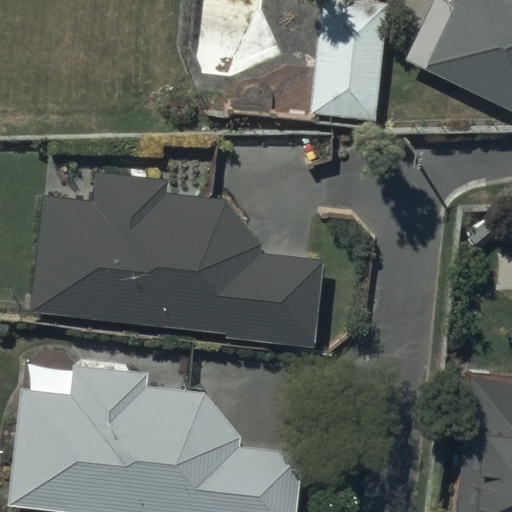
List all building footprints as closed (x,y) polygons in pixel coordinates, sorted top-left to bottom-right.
[(382,3),(348,0),(317,0),(306,113),(314,114),(313,125),(357,130),(357,122),(370,123),(382,3)] [(511,0),(443,0),(410,69),(511,104),(511,0)] [(37,197),(24,314),(222,335),(221,341),(303,350),(312,262),(255,255),(256,248),(224,204),(164,197),(166,182),(90,174),(87,203),(37,197)] [(142,373),(126,372),(127,363),(77,359),(77,368),(68,367),(65,395),(14,391),(3,508),(38,511),(290,511),(297,453),(236,448),(237,440),(198,393),(142,389),(142,373)] [(511,511),(511,385),(460,381),(448,511),(511,511)]
